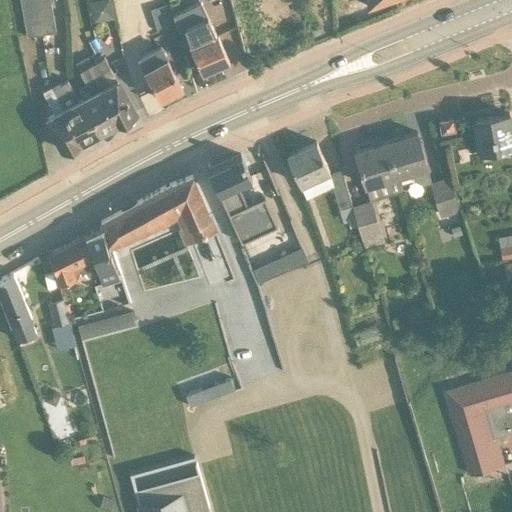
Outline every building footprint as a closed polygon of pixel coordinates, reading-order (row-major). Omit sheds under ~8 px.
[(18,0),(19,1),(25,37),(43,34),(35,0),(18,0)] [(35,0),(43,34),(54,32),(49,0),(35,0)] [(91,0),(90,0),(94,21),(116,17),(112,0),(91,0)] [(190,48),(202,73),(229,61),(217,35),(216,36),(207,16),(200,2),(173,14),(178,30),(185,27),(191,47),(190,48)] [(138,57),(144,70),(160,100),(182,88),(166,58),(160,46),(138,57)] [(95,70),(91,72),(118,122),(134,113),(116,80),(108,84),(101,71),(97,73),(95,70)] [(92,93),(81,99),(99,133),(118,122),(91,72),(87,74),(89,78),(84,80),(92,93)] [(57,90),(54,92),(81,142),(99,133),(81,99),(71,105),(64,91),(59,94),(57,90)] [(81,142),(54,92),(49,94),(51,98),(47,100),(54,114),(46,118),(64,151),(81,142)] [(511,146),(511,130),(509,113),(473,120),(479,152),(511,146)] [(441,132),(454,130),(452,119),(440,122),(441,132)] [(396,176),(411,172),(427,167),(417,132),(386,142),(396,176)] [(286,155),(300,184),(329,171),(316,142),(286,155)] [(365,185),(396,176),(386,142),(355,151),(365,185)] [(237,157),(208,170),(228,213),(241,243),(277,226),(264,197),(247,205),(238,185),(251,179),(240,155),(237,157)] [(351,208),(341,171),(328,175),(341,224),(346,222),(348,229),(358,226),(353,208),(351,208)] [(103,220),(105,225),(110,242),(175,213),(182,230),(210,218),(192,175),(164,186),(103,220)] [(459,209),(450,176),(431,182),(440,215),(459,209)] [(384,243),(371,202),(353,208),(358,226),(365,249),(384,243)] [(110,242),(105,225),(87,234),(94,256),(97,264),(102,279),(118,274),(117,273),(120,272),(110,242)] [(460,226),(450,228),(452,237),(462,234),(460,226)] [(76,277),(94,266),(97,264),(94,256),(87,234),(49,253),(49,252),(48,253),(58,284),(76,277)] [(511,258),(511,244),(498,247),(501,260),(511,258)] [(252,268),(259,283),(308,262),(302,247),(252,268)] [(511,263),(502,265),(508,299),(511,297),(511,263)] [(0,278),(0,296),(16,341),(35,334),(29,319),(30,318),(13,272),(0,278)] [(47,303),(54,327),(68,323),(62,299),(47,303)] [(131,311),(78,326),(82,338),(114,329),(112,324),(119,322),(121,327),(134,324),(131,311)] [(453,419),(486,411),(495,439),(511,433),(511,371),(446,391),(453,419)] [(202,389),(186,395),(190,407),(233,391),(228,379),(214,384),(218,395),(206,400),(202,389)] [(55,405),(60,393),(55,391),(48,392),(44,400),(55,405)] [(210,511),(199,473),(134,491),(140,511),(210,511)]
